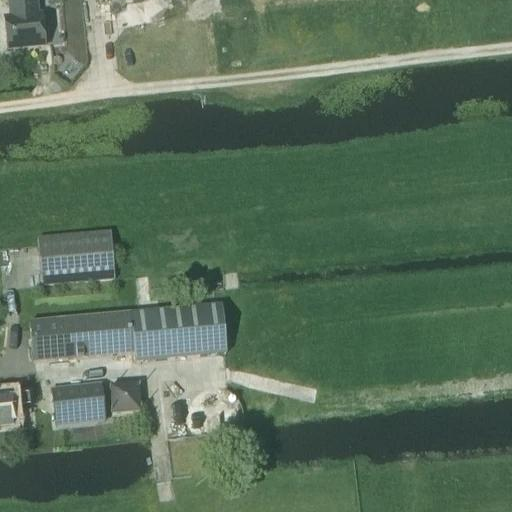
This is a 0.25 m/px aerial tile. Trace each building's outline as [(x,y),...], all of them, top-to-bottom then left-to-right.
[(45,48),(44,47),(45,47),(42,16),(37,16),(35,0),(8,0),(10,19),(3,20),(3,21),(6,52),(45,48)] [(36,242),(41,290),(113,283),(109,235),(36,242)] [(32,366),(133,357),(134,366),(225,357),(221,308),(28,325),(32,366)] [(138,385),(108,388),(111,418),(141,415),(138,385)] [(56,430),(104,424),(100,387),(52,392),(56,430)] [(28,398),(9,400),(9,398),(0,398),(0,428),(13,428),(11,410),(29,408),(28,398)]
